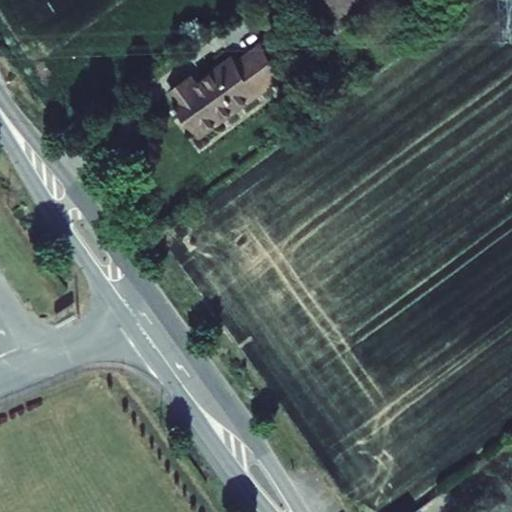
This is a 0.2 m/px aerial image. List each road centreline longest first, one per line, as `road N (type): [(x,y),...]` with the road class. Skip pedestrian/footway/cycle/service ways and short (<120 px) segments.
road 1 (secondary): [(298,511),(242,416),(87,200),(0,99)]
road 2 (secondary): [(0,122),(129,325),(271,511)]
